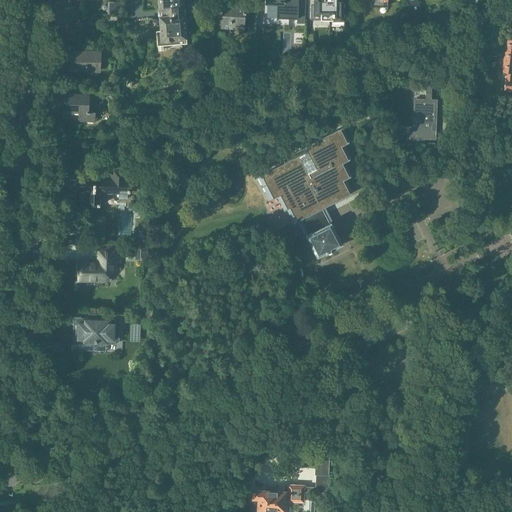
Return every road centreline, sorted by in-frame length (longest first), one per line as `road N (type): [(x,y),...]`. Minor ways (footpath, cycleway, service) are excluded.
road 1 (unclassified): [(10,475),(52,473),(501,242)]
road 2 (secondary): [(10,475),(20,146)]
road 3 (residential): [(490,220),(458,137),(482,0)]
road 4 (secondary): [(20,146),(28,0)]
